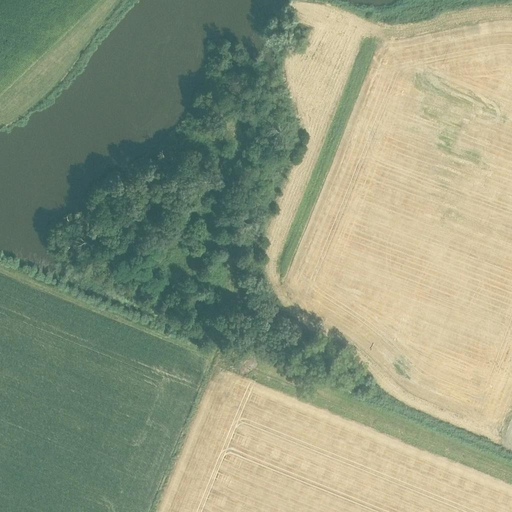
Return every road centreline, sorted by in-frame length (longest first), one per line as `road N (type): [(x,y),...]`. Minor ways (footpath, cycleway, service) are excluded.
road 1 (track): [(237,120),(232,173),(212,221),(229,259),(229,300),(205,346),(185,346),(0,270)]
road 2 (track): [(511,472),(253,363)]
